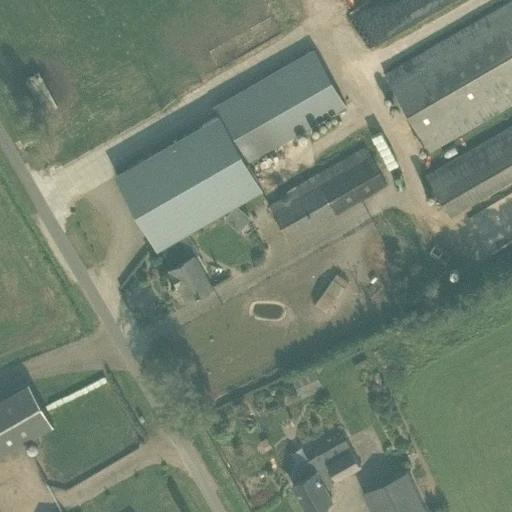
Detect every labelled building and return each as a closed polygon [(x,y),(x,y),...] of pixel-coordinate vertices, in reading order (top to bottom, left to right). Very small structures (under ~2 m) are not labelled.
[(344,0),(368,52),(427,26),(415,0),(344,0)] [(511,0),(509,0),(384,73),(429,151),(511,102),(511,0)] [(170,268),(188,299),(212,285),(194,254),(199,252),(186,229),(262,186),(247,161),(347,105),(315,49),(214,106),(220,116),(117,175),(157,245),(160,244),(173,266),(170,268)] [(25,78),(44,112),(59,103),(40,70),(25,78)] [(511,124),(424,175),(447,214),(511,176),(511,124)] [(272,211),(289,240),(386,185),(364,146),(284,190),(290,201),(285,204),(281,198),(271,203),(274,210),(272,211)] [(251,217),(236,204),(224,218),(240,231),(251,217)] [(332,314),(354,284),(337,272),(315,302),(332,314)] [(408,290),(395,296),(401,307),(414,301),(408,290)] [(313,365),(291,376),(299,393),(321,383),(313,365)] [(0,511),(0,454),(53,424),(29,382),(0,399),(0,511)] [(267,437),(259,441),(265,451),(272,447),(267,437)] [(312,511),(324,511),(326,511),(328,506),(326,503),(332,499),(324,485),(360,465),(345,438),(296,466),(303,478),(292,484),(308,511),(309,511),(312,510),(312,511)] [(362,491),(372,511),(427,511),(407,470),(362,491)]
